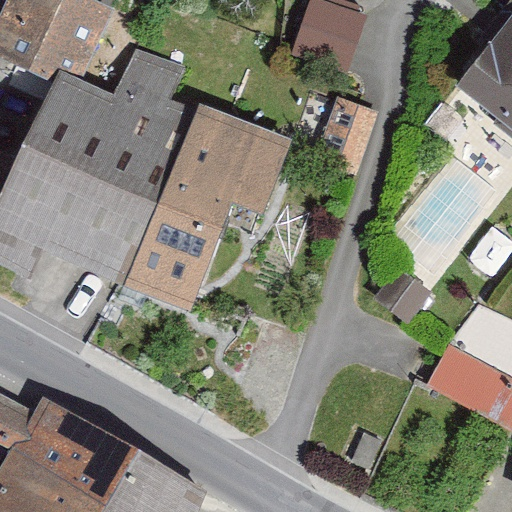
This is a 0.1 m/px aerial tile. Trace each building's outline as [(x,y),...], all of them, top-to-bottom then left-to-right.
[(113,15),(81,0),(13,0),(0,29),(0,64),(56,91),(61,80),(83,89),(113,15)] [(349,77),(368,21),(312,2),(294,60),(349,77)] [(491,52),(459,95),(511,138),(511,3),(481,44),(491,52)] [(4,202),(0,210),(0,272),(32,288),(45,260),(192,322),(234,218),(264,226),(293,148),(174,105),(188,71),(138,54),(116,103),(83,89),(61,80),(56,91),(23,161),(4,202)] [(379,116),(341,102),(317,165),(358,178),(379,116)] [(0,200),(4,202),(23,161),(0,151),(0,200)] [(434,296),(397,270),(372,306),(409,330),(434,296)] [(511,381),(449,349),(428,389),(511,435),(511,381)] [(0,511),(203,511),(209,499),(43,406),(37,417),(0,397),(0,447),(13,454),(0,479),(0,511)]
